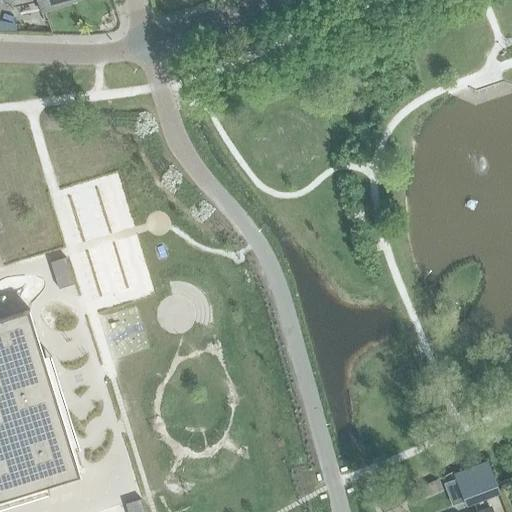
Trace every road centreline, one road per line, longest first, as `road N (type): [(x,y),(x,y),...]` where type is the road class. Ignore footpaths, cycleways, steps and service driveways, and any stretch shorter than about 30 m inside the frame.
road 1 (unclassified): [(341,511),(269,268),(180,147),(147,44)]
road 2 (unclassified): [(0,52),(97,55),(147,44)]
road 3 (unclassified): [(147,44),(267,0)]
